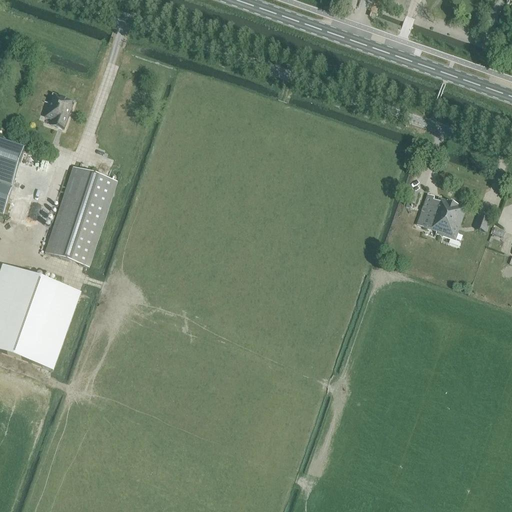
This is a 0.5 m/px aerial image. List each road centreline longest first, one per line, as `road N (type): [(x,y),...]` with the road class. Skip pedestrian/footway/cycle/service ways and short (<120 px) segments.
road 1 (unclassified): [(511,154),(72,0)]
road 2 (primary): [(511,96),(239,0)]
